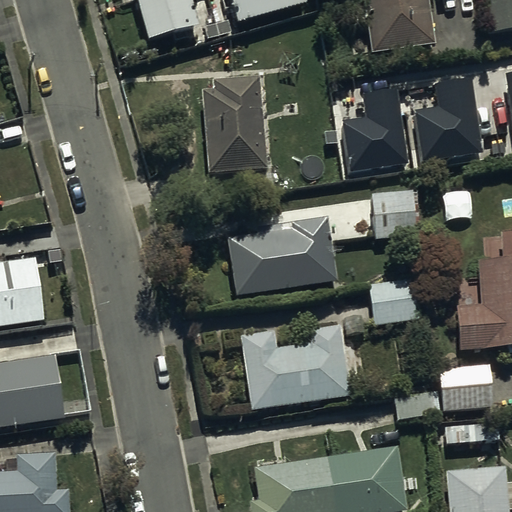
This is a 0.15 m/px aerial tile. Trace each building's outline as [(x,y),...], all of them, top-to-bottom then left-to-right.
[(192,0),(138,0),(149,39),(200,24),(192,0)] [(306,0),(232,0),(239,22),(307,1),(306,0)] [(511,0),(361,0),(370,60),(434,51),(427,6),(454,3),(454,0),(484,0),(490,39),(511,35),(511,0)] [(439,105),(415,109),(424,164),(481,155),(470,80),(436,85),(439,105)] [(213,96),(200,97),(208,179),(267,174),(259,85),(212,90),(213,96)] [(365,116),(341,120),(350,174),(407,166),(396,91),(362,96),(365,116)] [(225,239),(234,304),(337,290),(329,226),(225,239)] [(478,313),(453,314),(456,359),(505,357),(505,362),(511,361),(511,238),(498,240),(500,265),(476,267),(478,313)] [(33,267),(0,270),(0,329),(40,325),(33,267)] [(414,286),(368,290),(373,331),(418,326),(414,286)] [(272,339),(239,344),(250,418),(349,404),(339,334),(309,339),(311,353),(274,358),(272,339)] [(54,363),(0,371),(0,435),(62,427),(54,363)] [(436,375),(440,418),(489,414),(485,371),(436,375)] [(434,398),(393,403),(395,426),(437,420),(434,398)] [(497,426),(442,428),(443,450),(498,447),(497,426)] [(401,511),(393,455),(252,476),(257,508),(250,509),(250,511),(401,511)] [(0,511),(69,511),(69,499),(57,499),(55,461),(14,463),(14,467),(5,468),(5,481),(0,480),(0,511)] [(503,511),(501,474),(442,478),(444,511),(503,511)]
